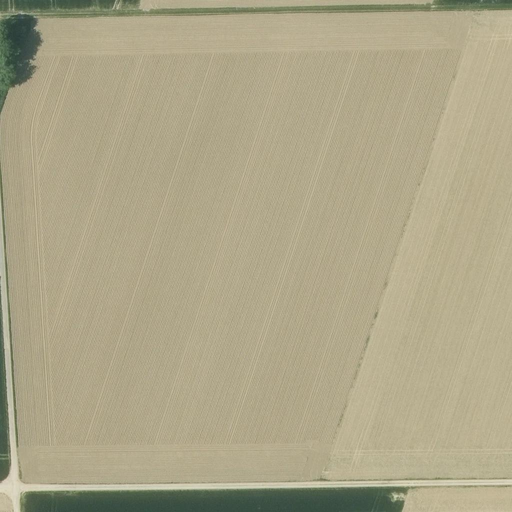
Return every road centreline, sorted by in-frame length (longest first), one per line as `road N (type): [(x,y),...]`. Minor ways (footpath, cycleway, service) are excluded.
road 1 (track): [(511,8),(0,18)]
road 2 (track): [(511,482),(0,489)]
road 3 (track): [(0,254),(15,511)]
